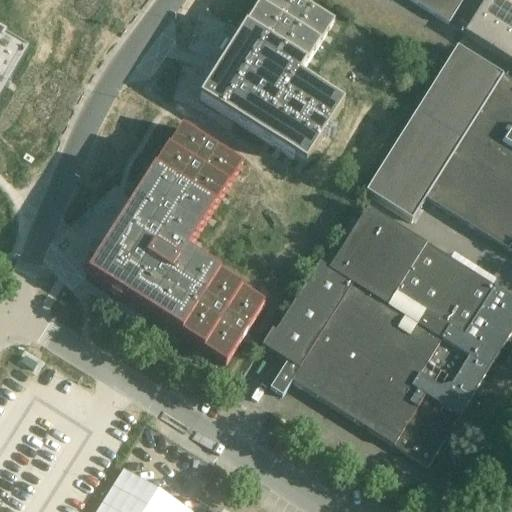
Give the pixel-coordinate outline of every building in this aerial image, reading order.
[(0,0),(0,102),(28,55),(0,38),(0,0)] [(296,0),(263,0),(200,102),(305,169),(344,108),(299,80),(334,24),(296,0)] [(407,0),(448,26),(464,0),(407,0)] [(511,0),(486,0),(464,36),(511,66),(511,0)] [(412,225),(425,201),(511,256),(511,86),(502,80),(457,51),(364,195),(412,225)] [(94,269),(87,281),(226,369),(264,308),(186,259),(243,169),(182,130),(94,269)] [(329,272),(320,266),(276,334),(272,332),(261,349),(290,367),(272,395),(285,403),(294,387),(427,470),(489,372),(488,372),(495,361),(496,361),(511,335),(511,332),(511,331),(511,330),(511,302),(368,211),(329,272)]
